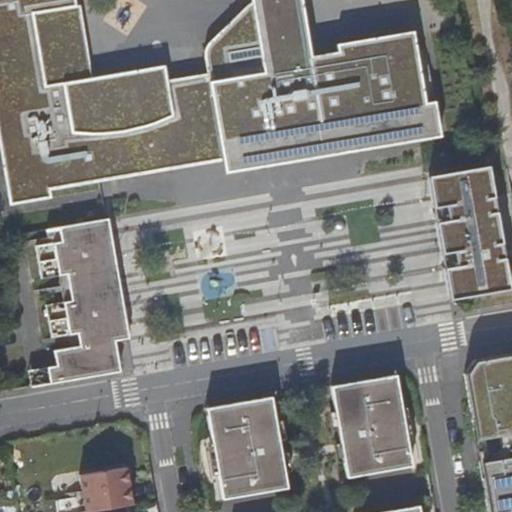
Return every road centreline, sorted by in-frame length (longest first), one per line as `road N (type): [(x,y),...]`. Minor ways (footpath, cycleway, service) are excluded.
road 1 (residential): [(151,387),(420,340)]
road 2 (residential): [(451,511),(420,340)]
road 3 (residential): [(0,413),(151,387)]
road 4 (residential): [(151,387),(173,511)]
